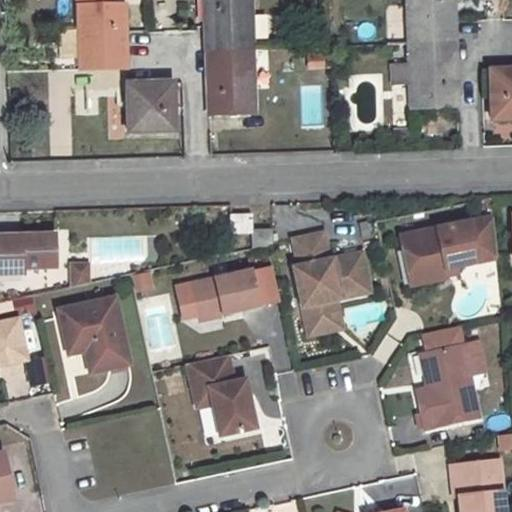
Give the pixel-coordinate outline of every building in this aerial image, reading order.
[(126,68),(124,5),(108,6),(107,0),(76,0),(79,70),(126,68)] [(250,0),(203,0),(204,32),(205,51),(252,49),(250,0)] [(453,0),(407,0),(409,43),(455,42),(454,22),(453,0)] [(61,55),(75,55),(74,32),(60,33),(61,55)] [(455,42),(409,43),(409,63),(391,64),(391,84),(410,83),(410,108),(457,107),(455,42)] [(252,49),(205,51),(208,114),(254,112),(252,49)] [(511,69),(489,70),(491,120),(511,119),(511,69)] [(172,82),(126,83),(127,133),(175,132),(172,82)] [(249,215),(230,216),(230,234),(249,233),(250,233),(249,215)] [(493,216),(468,221),(399,238),(402,251),(416,259),(422,283),(448,277),(446,268),(497,257),(493,216)] [(249,251),(272,246),(271,229),(251,230),(251,233),(250,233),(249,233),(249,251)] [(320,235),(290,242),(296,269),(291,270),(303,324),(330,318),(326,303),(334,301),(368,294),(359,255),(326,262),(320,235)] [(53,239),(21,241),(21,246),(12,246),(11,241),(0,241),(0,277),(22,277),(22,272),(53,271),(53,239)] [(402,251),(410,286),(422,283),(416,259),(402,251)] [(395,287),(405,285),(401,253),(390,254),(395,287)] [(86,271),(71,271),(72,291),(86,288),(86,271)] [(249,273),(188,287),(195,321),(219,316),(220,319),(257,311),(249,273)] [(149,293),(146,278),(131,282),(134,296),(149,293)] [(330,318),(303,324),(306,338),(340,331),(334,301),(326,303),(330,318)] [(112,302),(56,315),(63,349),(80,345),(83,355),(88,377),(127,368),(112,302)] [(219,316),(195,321),(197,327),(221,321),(220,319),(219,316)] [(0,326),(0,368),(25,363),(15,323),(0,326)] [(422,335),(426,355),(434,388),(426,390),(415,392),(423,430),(477,418),(468,376),(483,373),(476,343),(461,347),(457,327),(422,335)] [(373,355),(384,363),(398,345),(387,337),(373,355)] [(80,345),(63,349),(66,359),(83,355),(80,345)] [(426,355),(419,357),(426,390),(434,388),(426,355)] [(226,359),(185,367),(191,395),(202,393),(205,408),(210,407),(217,439),(254,431),(243,383),(232,385),(226,359)] [(202,393),(191,395),(194,411),(205,408),(202,393)] [(203,440),(215,438),(210,409),(198,411),(203,440)] [(511,434),(496,437),(499,453),(511,451),(511,434)] [(0,505),(13,502),(3,459),(0,459),(0,505)] [(504,511),(499,462),(449,467),(453,498),(458,498),(459,511),(504,511)]
